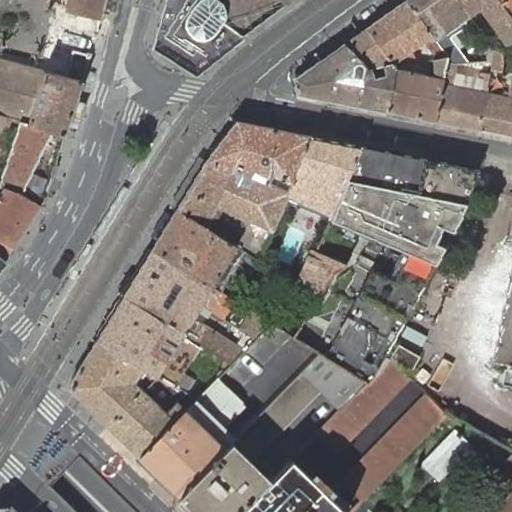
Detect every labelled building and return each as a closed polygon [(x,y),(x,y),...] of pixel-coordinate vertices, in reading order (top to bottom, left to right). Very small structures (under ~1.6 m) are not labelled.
[(0,0),(0,114),(9,117),(20,121),(29,123),(46,71),(0,58),(0,0),(67,0),(65,12),(101,19),(105,0),(0,0)] [(167,0),(155,47),(195,72),(243,36),(215,16),(225,0),(167,0)] [(243,36),(284,5),(277,0),(225,0),(215,16),(243,36)] [(367,28),(366,29),(391,61),(393,64),(426,41),(435,54),(436,53),(437,58),(448,56),(436,40),(433,36),(406,0),(383,17),(367,28)] [(456,0),(406,0),(433,36),(436,40),(448,56),(447,64),(453,65),(457,65),(457,64),(469,63),(451,39),(466,27),(466,19),(469,16),(456,0)] [(499,0),(456,0),(469,16),(485,5),(502,28),(485,38),(489,45),(494,47),(505,44),(511,42),(511,17),(500,1),(499,0)] [(511,0),(499,0),(500,1),(511,16),(511,15),(511,0)] [(391,61),(366,29),(345,44),(344,45),(363,66),(366,72),(372,69),(383,64),(391,61)] [(505,44),(494,47),(491,68),(502,70),(505,44)] [(363,66),(344,45),(318,63),(297,78),(295,79),(297,93),(300,93),(326,98),(387,111),(396,68),(396,67),(395,65),(393,64),(391,61),(383,64),(387,73),(376,78),(372,69),(366,72),(363,66)] [(447,64),(448,56),(437,58),(433,59),(434,76),(396,68),(387,111),(437,120),(443,83),(444,78),(447,64)] [(453,65),(447,64),(444,78),(443,83),(437,120),(481,129),(487,92),(490,73),(481,72),(478,90),(454,85),(457,65),(453,65)] [(64,135),(83,80),(67,76),(46,71),(29,123),(64,135)] [(511,80),(511,81),(509,96),(487,92),(481,129),(511,135),(511,80)] [(0,145),(9,117),(0,114),(0,145)] [(52,171),(64,135),(29,123),(20,121),(0,183),(0,239),(14,248),(27,227),(31,221),(41,206),(52,171)] [(221,140),(206,160),(232,172),(234,168),(268,183),(274,173),(292,180),(311,136),(238,121),(237,122),(222,141),(221,140)] [(292,180),(286,193),(299,198),(324,138),(311,136),(292,180)] [(324,138),(299,198),(303,200),(316,206),(314,212),(330,219),(349,173),(361,146),(324,138)] [(418,157),(361,146),(349,173),(402,195),(418,157)] [(478,169),(418,157),(402,195),(459,218),(477,171),(478,169)] [(206,160),(176,209),(246,252),(257,259),(286,193),(292,180),(274,173),(268,183),(234,168),(232,172),(206,160)] [(490,171),(481,169),(477,186),(511,193),(511,175),(491,172),(490,171)] [(330,219),(315,251),(346,264),(352,267),(353,264),(366,269),(381,234),(389,226),(402,195),(349,173),(330,219)] [(294,337),(320,352),(368,382),(376,373),(385,357),(403,325),(459,218),(402,195),(389,226),(381,234),(366,269),(353,264),(352,267),(346,264),(335,272),(319,297),(294,337)] [(313,213),(314,212),(316,206),(303,200),(300,207),(301,211),(310,214),(313,213)] [(246,252),(176,209),(152,249),(212,286),(222,292),(242,258),(257,267),(260,261),(257,259),(246,252)] [(0,261),(3,265),(14,248),(0,239),(0,261)] [(225,359),(231,363),(244,350),(254,339),(271,322),(251,310),(239,329),(245,333),(238,345),(200,322),(204,315),(196,310),(200,305),(215,314),(223,319),(233,304),(237,307),(240,303),(228,296),(212,286),(152,249),(151,249),(124,295),(123,297),(183,333),(202,345),(225,359)] [(299,284),(319,297),(335,272),(346,264),(315,251),(314,250),(299,284)] [(511,363),(511,251),(504,291),(498,324),(491,359),(507,363),(511,363)] [(98,337),(97,339),(158,376),(177,387),(185,374),(166,362),(175,347),(194,358),(202,345),(183,333),(123,297),(122,299),(98,337)] [(178,401),(186,409),(196,399),(191,396),(188,393),(177,387),(158,376),(97,339),(96,341),(68,387),(107,425),(107,424),(108,425),(143,391),(157,405),(164,398),(173,407),(178,401)] [(391,357),(415,369),(421,355),(398,343),(391,357)] [(320,352),(232,442),(252,461),(321,391),(340,409),(368,382),(320,352)] [(348,511),(312,477),(294,460),(318,436),(336,454),(410,377),(395,363),(385,357),(376,373),(368,382),(340,409),(271,479),(238,511),(348,511)] [(511,363),(507,363),(507,367),(502,367),(499,382),(511,384),(511,363)] [(185,374),(177,387),(188,393),(195,380),(185,374)] [(186,409),(140,456),(180,495),(232,442),(236,437),(223,423),(244,402),(218,376),(200,395),(196,399),(186,409)] [(138,455),(140,456),(186,409),(178,401),(173,407),(166,414),(157,405),(143,391),(108,425),(124,441),(138,455)] [(362,499),(447,413),(445,412),(430,397),(344,482),(362,499)] [(425,464),(440,478),(469,447),(455,433),(425,464)] [(476,440),(501,465),(511,454),(511,449),(498,441),(483,434),(476,440)] [(180,495),(196,511),(218,511),(260,470),(252,461),(232,442),(180,495)] [(511,488),(511,454),(501,465),(495,472),(511,488)] [(218,511),(238,511),(271,479),(260,470),(218,511)] [(511,511),(511,489),(489,511),(511,511)]
